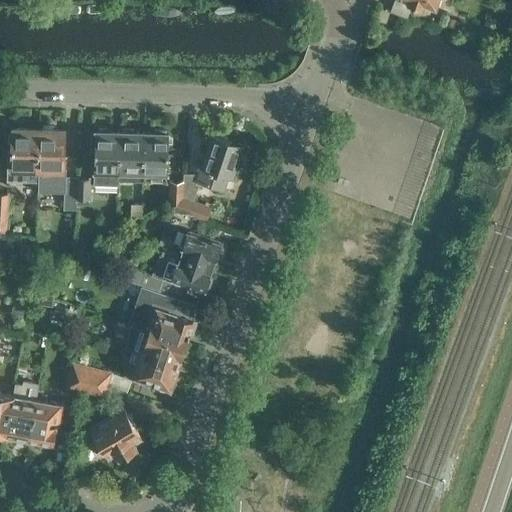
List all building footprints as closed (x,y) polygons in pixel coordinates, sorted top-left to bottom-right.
[(39,129),(38,169),(54,169),(53,177),(62,177),(63,170),(64,170),(65,130),(55,129),(54,127),(42,127),(42,129),(39,129)] [(8,151),(7,180),(29,180),(30,169),(38,169),(39,129),(14,128),(14,133),(11,133),(11,142),(13,142),(13,151),(8,151)] [(96,130),(95,170),(119,171),(120,130),(96,130)] [(120,130),(119,171),(143,171),(144,131),(120,130)] [(144,131),(143,181),(167,181),(167,172),(169,172),(170,131),(144,131)] [(183,180),(182,211),(206,219),(211,206),(194,200),(200,182),(225,190),(230,175),(233,176),(245,144),(212,132),(199,173),(184,172),(184,180),(183,180)] [(65,175),(64,209),(77,209),(77,202),(79,177),(79,176),(65,175)] [(79,177),(77,202),(89,203),(89,200),(91,200),(92,178),(79,177)] [(171,180),(170,206),(182,211),(183,180),(171,180)] [(0,192),(0,218),(9,220),(10,192),(0,192)] [(131,203),(131,216),(142,217),(142,204),(131,203)] [(0,232),(2,233),(8,234),(9,220),(0,218),(0,232)] [(188,230),(180,254),(214,266),(222,242),(188,230)] [(172,240),(159,236),(157,245),(170,249),(173,242),(172,240)] [(152,274),(162,278),(163,275),(206,289),(214,266),(180,254),(164,249),(161,258),(158,257),(152,274)] [(152,274),(131,267),(129,271),(116,266),(113,275),(143,285),(158,289),(162,278),(152,274)] [(58,277),(39,274),(37,282),(57,286),(58,277)] [(143,285),(130,323),(134,324),(188,342),(195,319),(172,311),(177,296),(162,291),(158,289),(143,285)] [(43,291),(31,289),(30,302),(42,303),(43,291)] [(134,324),(127,346),(134,349),(180,365),(188,342),(134,324)] [(87,363),(83,377),(109,383),(128,390),(132,379),(149,385),(150,381),(154,382),(153,386),(170,392),(180,365),(134,349),(128,367),(124,375),(113,371),(113,370),(87,363)] [(87,363),(73,360),(67,386),(80,389),(83,377),(87,363)] [(83,377),(80,389),(106,396),(109,383),(83,377)] [(13,393),(6,433),(30,437),(37,397),(40,382),(24,379),(24,383),(15,382),(13,393)] [(0,431),(6,433),(13,393),(0,390),(0,431)] [(37,397),(30,437),(54,442),(58,419),(61,419),(64,402),(37,397)] [(125,406),(90,426),(109,458),(118,452),(121,457),(137,447),(132,439),(141,433),(125,406)]
